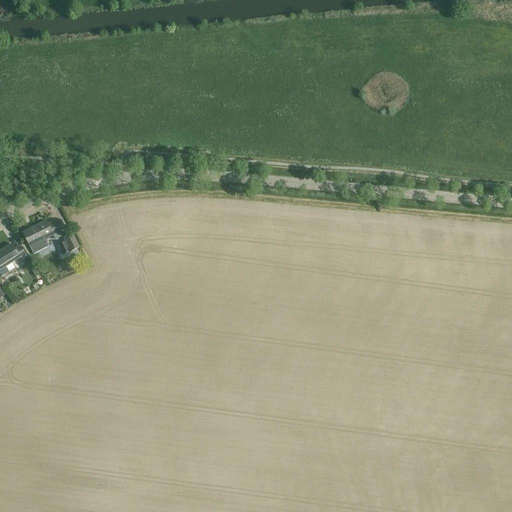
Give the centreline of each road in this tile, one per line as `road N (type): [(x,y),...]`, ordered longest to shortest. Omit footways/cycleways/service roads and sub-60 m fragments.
road 1 (unclassified): [(162,175),(511,204)]
road 2 (residential): [(0,218),(69,189),(162,175)]
